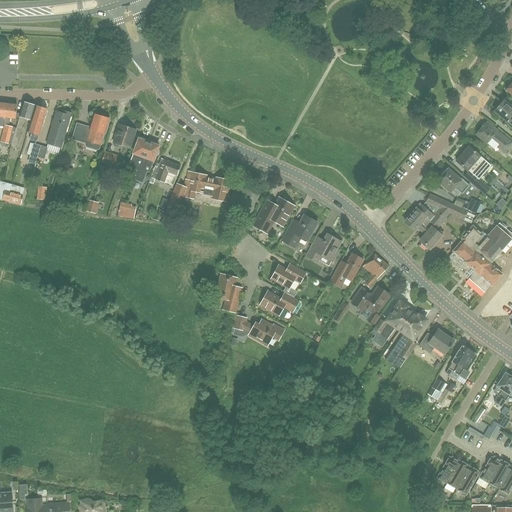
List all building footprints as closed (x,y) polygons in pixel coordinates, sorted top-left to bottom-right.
[(503,101),(499,106),(497,105),(494,109),(495,111),(494,111),(511,126),(511,125),(511,106),(511,105),(510,106),(503,101)] [(24,128),(22,127),(24,118),(30,119),(34,105),(24,102),(16,128),(11,145),(11,147),(18,149),(24,128)] [(5,104),(3,125),(8,125),(9,118),(15,118),(17,105),(5,104)] [(30,134),(29,139),(36,141),(46,109),(35,106),(31,120),(27,133),(30,134)] [(56,112),(46,144),(60,148),(70,116),(56,112)] [(102,115),(101,117),(94,114),(90,128),(81,125),(76,124),(72,139),(85,144),(85,145),(86,147),(97,151),(99,149),(104,133),(105,133),(109,119),(107,118),(108,117),(102,115)] [(487,144),(491,139),(498,145),(497,147),(504,153),(511,143),(497,131),(487,123),(477,135),(487,144)] [(135,130),(127,127),(128,126),(121,124),(120,125),(119,125),(114,143),(113,147),(118,149),(120,145),(129,148),(135,130)] [(7,145),(8,144),(11,145),(16,128),(4,125),(0,141),(0,142),(1,142),(1,144),(2,146),(5,146),(7,145)] [(135,176),(138,168),(139,168),(149,142),(145,141),(145,139),(140,137),(140,139),(139,138),(133,154),(128,169),(126,172),(135,176)] [(149,142),(139,168),(138,168),(135,176),(134,180),(142,183),(147,172),(148,172),(158,146),(157,146),(158,144),(153,142),(152,144),(149,142)] [(37,157),(40,146),(38,145),(33,144),(27,162),(35,165),(37,157)] [(37,157),(44,159),(47,148),(43,147),(40,146),(37,157)] [(473,175),(485,162),(479,157),(480,156),(469,147),(468,147),(468,148),(462,155),(460,154),(456,159),(457,161),(456,161),(467,171),(468,170),(470,172),(465,178),(484,194),(489,189),(473,175)] [(104,151),(101,163),(114,167),(117,155),(108,152),(104,151)] [(153,185),(157,173),(158,173),(156,180),(164,182),(168,172),(177,175),(180,166),(161,159),(157,169),(154,168),(149,183),(153,185)] [(97,175),(103,177),(106,167),(100,165),(97,175)] [(457,197),(461,193),(462,194),(469,186),(461,179),(460,180),(448,170),(438,181),(450,191),(457,197)] [(195,191),(203,193),(203,194),(211,196),(211,199),(219,200),(226,202),(230,181),(223,180),(210,177),(210,178),(206,177),(206,176),(188,172),(187,180),(186,179),(184,187),(183,196),(184,196),(194,198),(195,191)] [(171,202),(168,209),(164,220),(174,224),(180,206),(184,196),(183,196),(184,187),(181,185),(177,184),(171,201),(171,202)] [(46,188),(39,187),(37,200),(44,200),(46,188)] [(5,189),(2,200),(7,202),(10,191),(5,189)] [(20,205),(23,194),(10,191),(7,202),(20,205)] [(440,209),(445,202),(430,195),(426,202),(440,209)] [(56,197),(54,205),(69,209),(70,200),(56,197)] [(260,210),(262,211),(253,225),(266,233),(273,220),(282,226),(294,206),(280,198),(276,205),(271,202),(266,200),(260,210)] [(462,208),(475,214),(477,210),(479,211),(481,207),(479,206),(480,203),(471,199),(469,203),(465,201),(462,208)] [(86,211),(95,214),(98,203),(89,200),(86,211)] [(120,202),(117,216),(122,217),(124,211),(126,203),(120,202)] [(420,240),(422,242),(420,244),(426,249),(428,247),(430,249),(441,236),(440,236),(443,233),(438,229),(436,232),(432,228),(434,225),(437,228),(449,213),(463,220),(467,212),(445,202),(440,209),(434,216),(421,230),(425,234),(420,240)] [(416,209),(416,208),(409,216),(407,216),(405,219),(405,221),(415,230),(417,227),(421,230),(434,216),(423,206),(420,204),(416,209)] [(297,221),(294,220),(282,241),(295,248),(300,237),(307,241),(317,223),(304,215),(300,223),(297,221)] [(511,240),(511,239),(511,237),(511,234),(499,223),(496,227),(486,238),(482,234),(472,226),(461,239),(462,240),(452,252),(453,252),(449,256),(449,259),(460,269),(463,269),(466,272),(463,275),(467,279),(470,275),(471,276),(468,279),(484,293),(491,285),(492,286),(502,275),(483,258),(485,256),(492,261),(511,240)] [(320,239),(317,237),(306,256),(317,262),(321,255),(332,262),(337,252),(336,251),(341,242),(328,234),(324,241),(320,239)] [(354,253),(353,254),(352,253),(346,264),(343,262),(341,261),(329,281),(336,285),(342,275),(351,281),(363,260),(358,257),(358,255),(354,253)] [(363,267),(372,275),(364,285),(369,288),(376,279),(377,279),(389,266),(374,254),(363,267)] [(294,283),(293,282),(294,280),(300,283),(305,273),(290,264),(288,267),(287,270),(279,265),(272,278),(286,286),(290,288),(292,287),(294,283)] [(238,287),(234,286),(237,278),(222,274),(216,297),(226,299),(224,309),(235,312),(242,288),(238,287)] [(375,313),(380,306),(381,307),(390,295),(378,286),(372,295),(361,287),(351,302),(363,310),(365,307),(373,312),(368,319),(374,323),(379,316),(375,313)] [(285,293),(283,296),(281,299),(268,291),(260,304),(279,315),(284,307),(293,312),(299,301),(294,298),(285,293)] [(400,330),(412,312),(406,308),(407,307),(406,306),(406,304),(403,301),(400,302),(400,301),(385,322),(383,320),(381,319),(374,329),(387,339),(396,327),(400,330)] [(412,312),(400,330),(404,333),(392,349),(399,354),(393,363),(400,368),(416,344),(414,342),(412,341),(426,320),(425,319),(425,317),(422,315),(419,315),(418,315),(418,316),(412,312)] [(250,333),(249,334),(268,344),(273,336),(279,339),(284,330),(274,325),(273,326),(262,320),(259,325),(258,324),(254,324),(253,326),(245,322),(246,318),(241,317),(237,316),(234,328),(235,328),(244,330),(244,329),(250,333)] [(447,337),(440,332),(438,330),(431,340),(428,338),(425,336),(419,345),(430,353),(434,347),(445,354),(449,348),(450,349),(452,346),(451,346),(454,342),(452,341),(453,340),(448,336),(447,337)] [(454,359),(469,368),(476,356),(474,355),(475,353),(462,345),(454,359)] [(467,371),(469,368),(454,359),(445,373),(456,379),(459,375),(465,379),(469,372),(467,371)] [(502,407),(510,395),(511,396),(511,378),(505,374),(500,381),(499,380),(496,384),(497,386),(502,390),(494,402),(502,407)] [(436,379),(431,388),(427,394),(432,397),(436,391),(439,392),(445,384),(439,380),(436,379)] [(450,393),(454,385),(449,382),(444,389),(450,393)] [(446,484),(460,461),(459,461),(452,457),(451,459),(448,457),(443,466),(444,466),(436,478),(446,484),(446,483),(446,484)] [(488,483),(489,483),(502,461),(501,461),(494,457),(493,458),(491,457),(486,466),(478,478),(479,478),(488,484),(488,483)] [(456,489),(469,467),(468,466),(460,461),(446,484),(455,488),(456,489)] [(498,489),(511,467),(510,466),(502,461),(489,483),(497,488),(498,489)] [(469,467),(456,489),(458,489),(457,490),(466,495),(479,473),(471,468),(470,468),(469,467)] [(511,467),(498,489),(500,489),(499,490),(508,495),(511,488),(511,467)] [(0,511),(13,511),(12,504),(11,492),(0,492),(0,511)] [(438,499),(444,502),(448,497),(442,493),(438,499)] [(69,511),(69,503),(43,505),(42,498),(27,499),(27,511),(69,511)] [(101,511),(100,508),(103,507),(101,500),(93,502),(91,501),(90,500),(87,500),(85,500),(83,501),(82,503),(82,505),(80,505),(82,511),(101,511)]
